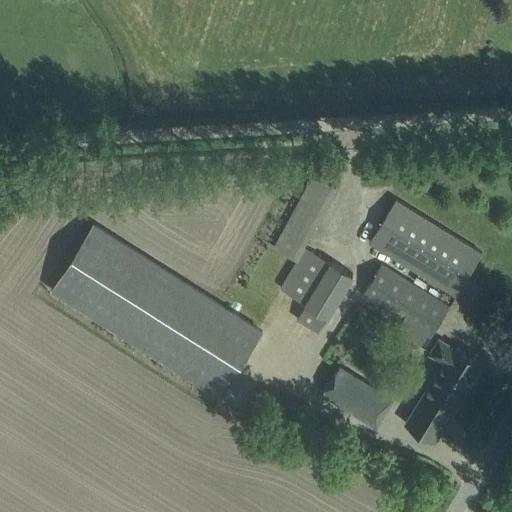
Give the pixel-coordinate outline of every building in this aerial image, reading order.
[(456,295),(482,253),(396,199),(369,241),(456,295)] [(252,348),(254,345),(263,331),(92,223),(50,289),(67,299),(220,396),(252,348)] [(298,262),(284,286),(309,301),(298,319),(319,332),(353,274),(331,261),(331,262),(307,247),(298,262)] [(450,306),(433,295),(381,264),(362,295),(430,337),(450,306)] [(370,316),(367,306),(359,309),(362,318),(370,316)] [(434,441),(483,363),(454,345),(453,347),(439,338),(430,354),(443,362),(405,423),(434,441)] [(340,367),(324,394),(359,416),(376,389),(340,367)]
